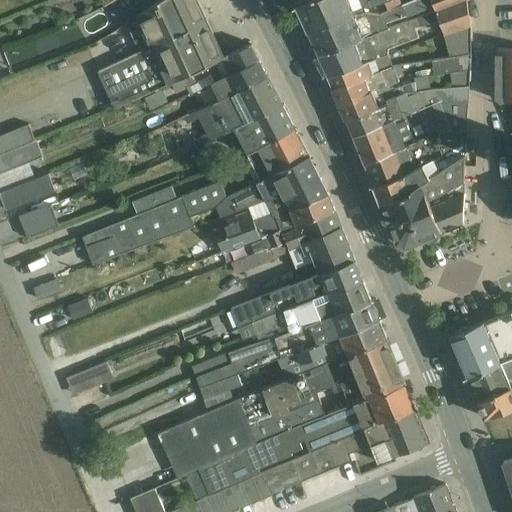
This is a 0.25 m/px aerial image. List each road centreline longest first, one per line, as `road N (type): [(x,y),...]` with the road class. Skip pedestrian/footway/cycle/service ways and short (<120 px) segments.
road 1 (residential): [(401,301),(487,261),(480,0)]
road 2 (primary): [(401,301),(257,0)]
road 3 (primary): [(467,454),(401,301)]
road 4 (residential): [(467,454),(326,511)]
